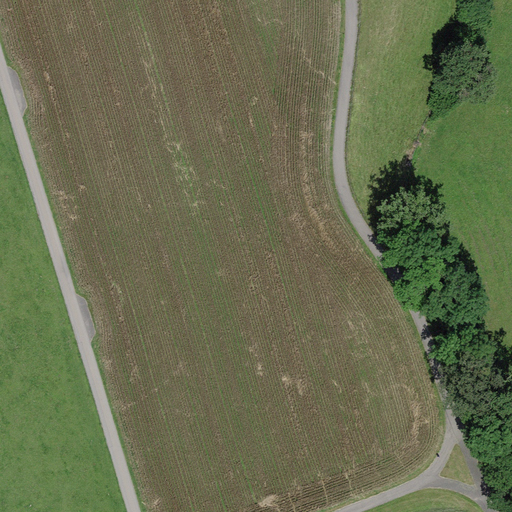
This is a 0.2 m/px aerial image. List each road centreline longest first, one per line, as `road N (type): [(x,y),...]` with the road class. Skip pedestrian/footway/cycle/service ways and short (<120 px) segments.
road 1 (track): [(347,511),(429,479),(451,452),(455,415),(426,318),(351,198),(340,153),(358,0)]
road 2 (unclassified): [(0,48),(135,511)]
